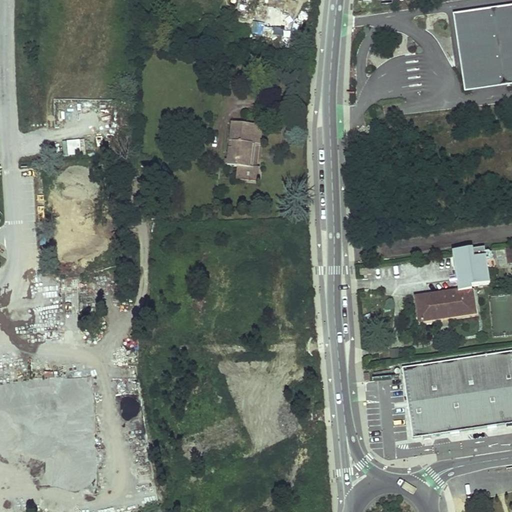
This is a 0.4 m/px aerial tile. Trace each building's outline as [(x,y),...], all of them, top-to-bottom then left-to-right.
[(254,6),(252,16),(264,18),(260,43),(282,45),(284,27),(273,26),(274,19),(279,20),(281,7),(276,7),(277,0),(256,0),(256,6),(254,6)] [(274,19),(273,26),(284,27),(288,0),(277,0),(276,7),(281,7),(279,20),(274,19)] [(511,9),(493,12),(453,18),(464,95),(504,90),(511,88),(511,9)] [(232,124),(227,166),(238,167),(237,179),(258,181),(260,169),(250,168),(253,146),(260,147),(263,127),(232,124)] [(485,249),(453,254),(459,294),(417,300),(420,323),(476,315),(472,288),(491,286),(487,262),(485,249)] [(230,343),(230,358),(244,358),(244,343),(230,343)] [(511,354),(407,369),(417,440),(511,425),(511,354)] [(246,372),(246,388),(259,388),(259,372),(246,372)] [(266,482),(275,489),(281,481),(272,474),(266,482)] [(248,501),(259,495),(252,481),(241,488),(248,501)] [(237,497),(228,501),(229,504),(217,510),(217,511),(233,511),(233,510),(242,506),(237,497)]
